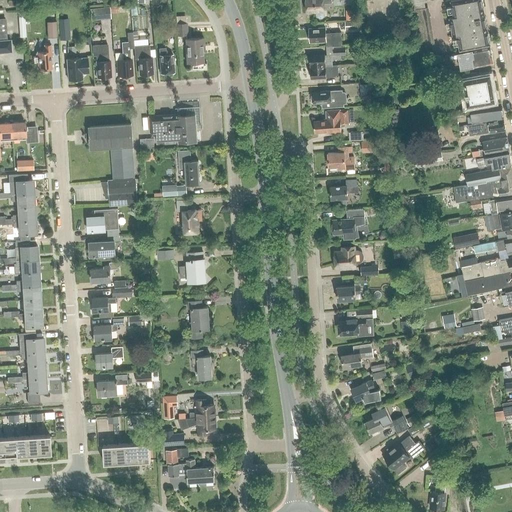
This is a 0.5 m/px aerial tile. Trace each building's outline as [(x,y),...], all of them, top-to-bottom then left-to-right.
[(305,0),(306,12),(316,11),(317,17),(319,19),(322,18),(325,16),(324,4),(331,3),(330,0),(305,0)] [(411,0),(413,11),(425,8),(423,0),(411,0)] [(460,50),(490,44),(490,42),(488,31),(488,32),(487,27),(486,16),(485,16),(483,8),(484,8),(482,0),(454,0),(451,1),(454,17),(450,17),(453,34),(457,34),(460,50)] [(104,8),(90,10),(91,20),(105,18),(104,8)] [(0,52),(11,52),(10,40),(5,39),(4,19),(0,18),(0,52)] [(70,38),(69,18),(59,19),(60,39),(70,38)] [(55,22),(45,23),(46,38),(56,37),(55,22)] [(186,23),(176,24),(177,36),(187,35),(186,23)] [(333,46),(344,46),(343,33),(325,34),(325,29),(309,30),(309,31),(307,33),(308,36),(309,38),(310,42),(326,41),(326,47),(333,46)] [(115,54),(115,60),(117,60),(118,77),(131,76),(130,59),(129,59),(129,46),(133,46),(133,33),(128,33),(128,43),(122,43),(122,53),(115,54)] [(185,39),(186,56),(186,64),(203,63),(202,46),(204,46),(203,38),(185,39)] [(51,69),(51,56),(50,44),(44,45),(44,50),(36,51),(38,70),(51,69)] [(107,45),(93,46),(93,56),(96,56),(96,62),(97,62),(98,78),(111,77),(110,61),(108,61),(107,45)] [(135,59),(139,59),(140,75),(153,74),(152,58),(150,58),(149,45),(134,46),(135,59)] [(324,56),(310,57),(310,65),(311,65),(311,68),(332,67),(332,61),(333,61),(339,58),(339,56),(333,56),(333,49),(333,46),(326,47),(326,56),(324,57),(324,56)] [(461,70),(493,63),(491,55),(492,55),(490,46),(461,52),(449,55),(450,60),(458,59),(461,70)] [(174,73),(173,56),(173,55),(166,55),(165,48),(159,48),(161,74),(166,74),(168,75),(171,75),(172,73),(174,73)] [(368,63),(367,56),(360,56),(360,64),(361,64),(362,78),(369,78),(368,63)] [(87,58),(80,58),(80,57),(66,58),(68,80),(75,79),(76,81),(80,80),(80,79),(82,79),(81,73),(88,73),(87,58)] [(332,67),(311,68),(311,70),(310,70),(311,79),(326,79),(326,78),(338,78),(337,67),(332,67)] [(450,82),(459,81),(457,72),(449,73),(450,82)] [(462,75),(467,106),(495,101),(490,75),(478,77),(477,73),(462,75)] [(371,97),(370,85),(360,86),(361,98),(371,97)] [(342,93),(342,91),(321,92),(321,93),(312,94),(312,104),(321,103),(321,109),(344,108),(344,107),(343,107),(343,105),(344,105),(346,104),(346,103),(346,95),(345,94),(344,93),(342,93)] [(472,124),(504,119),(503,117),(503,116),(502,107),(501,107),(501,108),(483,110),(483,111),(470,113),(471,117),(472,124)] [(198,142),(196,115),(189,115),(189,109),(171,111),(171,117),(164,118),(164,116),(150,117),(151,133),(152,133),(152,137),(157,137),(158,144),(175,143),(175,139),(180,138),(180,143),(198,142)] [(313,122),(314,133),(326,133),(326,134),(341,134),(341,125),(349,125),(349,123),(354,123),(354,110),(339,111),(326,111),(327,121),(313,122)] [(490,133),(506,130),(504,119),(472,124),(468,125),(470,136),(490,132),(490,133)] [(24,122),(11,123),(12,140),(25,139),(27,139),(28,142),(27,142),(27,143),(36,142),(35,128),(27,129),(27,127),(26,127),(26,131),(25,131),(24,122)] [(0,141),(12,140),(11,123),(0,123),(0,141)] [(115,177),(115,181),(130,180),(128,154),(132,154),(132,146),(133,146),(131,125),(90,128),(91,137),(91,149),(112,148),(114,177),(115,177)] [(426,145),(439,144),(440,144),(438,130),(434,131),(433,127),(427,127),(428,131),(424,132),(426,145)] [(475,157),(509,151),(507,138),(482,142),(484,150),(478,151),(479,151),(474,152),(475,157)] [(154,139),(140,140),(141,151),(154,151),(154,139)] [(379,141),(362,142),(363,150),(379,149),(379,141)] [(328,153),(329,166),(338,166),(338,168),(345,167),(345,170),(354,169),(353,157),(349,157),(348,147),(338,148),(339,153),(328,153)] [(180,170),(186,169),(187,186),(200,185),(198,161),(191,161),(191,152),(179,152),(180,170)] [(443,161),(441,152),(417,156),(419,165),(443,161)] [(493,169),(511,166),(509,154),(477,159),(479,168),(487,166),(487,164),(492,163),(493,169)] [(33,160),(16,161),(17,170),(34,170),(33,160)] [(511,169),(511,167),(465,174),(466,184),(453,186),(456,202),(492,196),(492,197),(511,194),(511,169)] [(27,175),(8,176),(9,183),(10,182),(11,193),(3,194),(4,199),(12,198),(11,196),(34,194),(33,181),(27,181),(27,175)] [(130,180),(115,181),(109,181),(111,206),(137,204),(135,179),(130,180)] [(358,184),(357,184),(356,179),(346,180),(346,186),(330,187),(331,199),(340,198),(340,205),(342,206),(346,206),(347,204),(347,198),(348,198),(347,192),(359,191),(358,184)] [(177,186),(163,187),(164,197),(178,196),(177,186)] [(34,194),(11,196),(12,198),(12,201),(17,201),(17,209),(35,208),(34,194)] [(491,214),(499,213),(511,210),(511,196),(489,201),(491,214)] [(480,200),(470,201),(471,208),(481,207),(480,200)] [(182,212),(184,233),(199,232),(198,221),(202,221),(201,210),(188,211),(187,201),(176,202),(177,213),(182,212)] [(13,222),(18,222),(35,221),(35,208),(17,209),(18,215),(12,215),(13,220),(13,222)] [(108,236),(120,236),(120,230),(119,230),(118,210),(119,210),(119,209),(96,210),(96,218),(89,218),(89,231),(106,230),(108,230),(108,236)] [(344,240),(356,239),(356,238),(359,237),(356,227),(365,224),(364,210),(346,211),(346,212),(348,212),(348,220),(333,221),(333,235),(343,234),(344,240)] [(511,211),(491,215),(484,217),(487,232),(494,231),(503,229),(504,229),(511,227),(511,211)] [(5,220),(5,225),(13,225),(13,228),(19,228),(19,235),(29,235),(36,234),(35,221),(18,222),(13,222),(13,220),(5,220)] [(141,232),(140,223),(133,224),(133,233),(141,232)] [(511,227),(505,229),(497,231),(498,235),(507,233),(509,238),(511,237),(511,227)] [(477,234),(463,237),(465,247),(479,244),(477,234)] [(511,238),(505,240),(505,239),(497,241),(497,242),(499,250),(507,249),(508,254),(511,253),(511,238)] [(403,239),(391,241),(393,254),(405,252),(403,239)] [(15,259),(7,259),(8,264),(14,264),(16,264),(15,261),(38,260),(37,246),(30,247),(30,241),(15,242),(16,248),(15,248),(15,259)] [(90,256),(98,256),(98,261),(116,260),(115,242),(108,242),(90,243),(90,256)] [(497,242),(474,247),(476,254),(499,250),(497,242)] [(405,247),(407,256),(414,255),(412,246),(405,247)] [(357,252),(354,252),(354,247),(343,248),(343,252),(335,252),(336,268),(344,268),(344,269),(355,269),(355,264),(358,264),(361,262),(362,259),(362,256),(360,253),(357,252)] [(158,252),(158,260),(173,259),(173,251),(158,252)] [(189,283),(206,282),(204,260),(203,260),(203,253),(187,254),(188,267),(180,267),(180,279),(188,278),(189,283)] [(475,258),(460,262),(468,295),(511,285),(511,257),(501,260),(500,258),(476,263),(475,258)] [(16,264),(14,264),(14,275),(22,274),(39,273),(38,260),(15,261),(16,264)] [(104,269),(91,270),(92,283),(94,283),(94,284),(101,284),(101,282),(112,281),(111,271),(118,270),(117,263),(109,264),(109,267),(104,267),(104,269)] [(372,267),(361,267),(361,276),(379,274),(378,264),(372,265),(372,267)] [(9,286),(10,291),(17,290),(17,288),(22,287),(40,286),(39,273),(22,274),(22,281),(16,282),(16,285),(9,286)] [(355,285),(337,287),(338,300),(356,299),(355,293),(360,292),(360,287),(355,287),(355,285)] [(17,290),(17,291),(23,291),(23,301),(40,299),(40,286),(22,287),(17,288),(17,290)] [(511,287),(505,290),(506,291),(501,292),(499,295),(501,304),(504,307),(509,305),(509,307),(511,306),(511,287)] [(117,295),(119,297),(133,296),(133,288),(113,289),(114,295),(117,295)] [(113,311),(112,311),(112,304),(117,304),(117,299),(109,299),(109,298),(93,299),(94,306),(92,306),(92,314),(99,314),(100,317),(114,317),(113,311)] [(24,314),(41,313),(40,299),(23,301),(24,314)] [(201,330),(202,330),(209,330),(207,308),(202,308),(201,302),(189,303),(190,310),(192,310),(194,331),(191,331),(192,338),(202,338),(201,330)] [(481,307),(471,309),(474,321),(483,319),(481,307)] [(366,318),(366,319),(373,318),(372,310),(357,311),(358,319),(361,319),(366,318)] [(41,313),(24,314),(19,314),(19,311),(11,312),(11,317),(19,316),(19,320),(25,320),(25,327),(42,326),(41,313)] [(114,325),(94,326),(95,339),(103,339),(105,339),(112,338),(112,330),(118,330),(117,324),(124,324),(124,318),(113,319),(114,325)] [(341,335),(358,334),(358,336),(368,335),(366,319),(366,318),(361,319),(358,319),(348,320),(348,321),(339,322),(341,335)] [(511,318),(499,321),(500,327),(502,326),(503,329),(503,331),(505,332),(507,334),(511,334),(511,318)] [(406,321),(407,331),(417,330),(415,320),(406,321)] [(445,329),(457,326),(456,320),(444,323),(445,329)] [(483,324),(462,327),(463,336),(465,336),(464,334),(481,331),(480,325),(483,324)] [(21,333),(20,333),(21,346),(21,351),(21,353),(27,353),(27,352),(44,351),(43,338),(36,339),(35,332),(21,333)] [(500,347),(511,344),(511,338),(499,340),(500,347)] [(361,359),(373,359),(371,344),(353,346),(354,354),(342,356),(343,368),(362,365),(361,359)] [(97,355),(98,368),(114,367),(114,358),(124,358),(123,348),(112,348),(113,354),(97,355)] [(27,353),(21,353),(21,355),(21,359),(27,359),(27,366),(45,365),(44,351),(27,352),(27,353)] [(212,378),(211,357),(211,356),(203,357),(203,351),(191,352),(192,365),(198,365),(199,379),(212,378)] [(413,362),(418,376),(425,373),(420,360),(413,362)] [(386,369),(384,363),(370,366),(372,372),(386,369)] [(28,380),(28,379),(45,378),(45,365),(27,366),(28,373),(22,374),(22,378),(24,378),(24,380),(28,380)] [(375,380),(387,377),(386,372),(374,375),(375,380)] [(152,374),(137,375),(138,382),(153,382),(152,374)] [(99,382),(100,396),(118,395),(118,385),(128,385),(128,375),(117,376),(117,381),(99,382)] [(46,391),(45,378),(28,379),(28,380),(24,380),(23,380),(24,382),(23,382),(23,386),(29,385),(29,392),(27,393),(28,403),(40,402),(40,392),(46,391)] [(351,389),(356,401),(363,399),(364,400),(365,399),(366,401),(371,399),(372,401),(381,399),(380,390),(375,391),(374,390),(376,389),(372,380),(351,389)] [(511,401),(502,403),(503,410),(505,416),(511,414),(511,401)] [(191,415),(191,420),(215,418),(214,407),(206,407),(206,402),(196,402),(197,409),(195,409),(195,414),(197,414),(197,415),(191,415)] [(163,406),(164,419),(175,418),(174,405),(163,406)] [(408,429),(403,417),(393,422),(387,407),(372,414),(375,419),(366,423),(370,434),(378,431),(379,432),(384,430),(383,428),(385,428),(384,428),(390,425),(391,427),(395,426),(398,432),(397,432),(397,433),(408,429)] [(435,424),(440,420),(437,415),(432,418),(435,424)] [(416,423),(412,416),(406,418),(409,426),(416,423)] [(215,418),(191,420),(179,421),(181,429),(188,427),(189,429),(198,426),(199,437),(208,436),(208,432),(216,431),(215,419),(215,418)] [(432,418),(408,432),(412,437),(435,424),(432,418)] [(141,421),(136,422),(137,432),(145,432),(144,421),(141,421)] [(163,430),(164,435),(164,445),(185,444),(184,433),(173,434),(173,430),(163,430)] [(38,454),(39,454),(38,435),(36,435),(26,436),(28,455),(38,454)] [(51,453),(49,435),(38,435),(39,454),(51,453)] [(24,436),(15,437),(16,456),(25,455),(28,455),(26,436),(24,436)] [(12,456),(16,456),(15,437),(11,437),(3,438),(5,456),(12,456)] [(391,452),(384,457),(395,470),(398,474),(405,468),(403,464),(410,458),(412,460),(425,449),(419,442),(416,445),(410,437),(400,445),(395,448),(394,446),(389,450),(391,452)] [(151,461),(149,442),(138,443),(139,462),(151,461)] [(127,462),(139,462),(138,443),(126,444),(127,462)] [(116,463),(115,444),(103,445),(104,464),(116,463)] [(116,463),(127,462),(126,444),(115,444),(116,463)] [(168,463),(177,463),(176,451),(167,452),(168,463)] [(169,465),(169,477),(179,476),(179,474),(187,474),(187,483),(215,481),(214,467),(195,469),(194,460),(186,460),(186,464),(169,465)] [(434,466),(435,467),(439,472),(444,469),(440,463),(439,462),(434,466)] [(430,508),(444,509),(445,492),(444,492),(445,486),(437,485),(436,492),(432,491),(430,508)]
